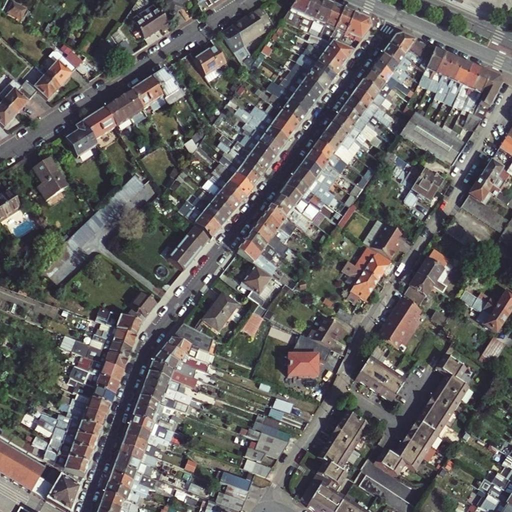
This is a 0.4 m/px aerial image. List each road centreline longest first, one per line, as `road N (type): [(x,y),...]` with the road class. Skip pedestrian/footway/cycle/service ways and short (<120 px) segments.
road 1 (residential): [(82,511),(147,339),(396,15)]
road 2 (residential): [(511,97),(349,364)]
road 3 (residential): [(0,157),(248,0)]
road 4 (residential): [(337,388),(263,510)]
road 5 (secondary): [(396,15),(511,65)]
